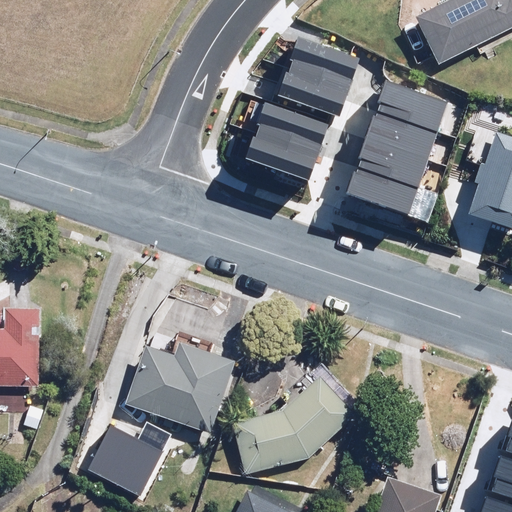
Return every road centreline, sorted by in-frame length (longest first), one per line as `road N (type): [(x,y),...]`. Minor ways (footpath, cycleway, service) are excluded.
road 1 (residential): [(511,333),(144,210)]
road 2 (residential): [(144,210),(182,101),(220,27),(244,0)]
road 3 (residential): [(144,210),(0,163)]
